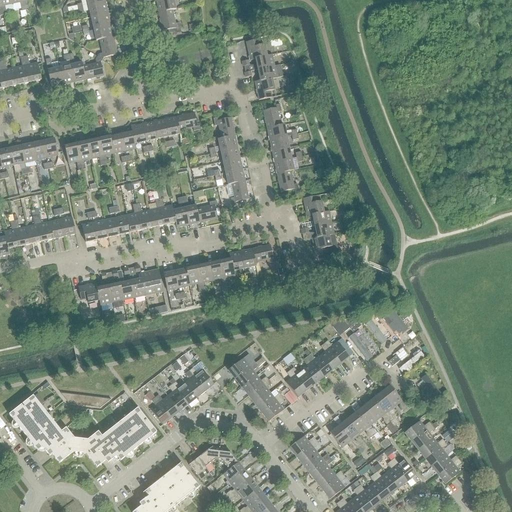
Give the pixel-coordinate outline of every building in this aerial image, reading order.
[(12,5),(10,0),(0,0),(0,4),(2,16),(6,15),(4,6),(12,5)] [(21,12),(25,11),(22,0),(10,0),(12,5),(19,3),(21,12)] [(26,1),(32,0),(22,0),(25,11),(28,10),(26,1)] [(87,5),(90,18),(107,15),(104,1),(87,5)] [(156,4),(159,18),(172,15),(172,11),(175,10),(173,1),(156,4)] [(90,18),(93,32),(110,28),(107,15),(90,18)] [(159,18),(162,32),(175,29),(176,32),(180,31),(178,23),(174,24),(172,15),(159,18)] [(113,42),(110,28),(93,32),(95,41),(99,40),(100,45),(113,42)] [(249,61),(255,60),(254,60),(266,57),(264,45),(260,46),(258,40),(245,43),(249,61)] [(98,55),(96,58),(101,61),(103,58),(116,55),(113,42),(100,45),(102,54),(98,55)] [(271,55),(266,57),(254,60),(255,60),(256,66),(249,65),(244,66),(245,73),(250,72),(257,70),(257,71),(274,67),(271,55)] [(18,86),(29,83),(23,57),(20,58),(21,67),(14,69),(18,86)] [(29,83),(40,81),(37,64),(29,65),(27,57),(23,57),(29,83)] [(87,66),(90,79),(103,76),(100,63),(101,61),(96,58),(94,60),(95,64),(87,66)] [(6,88),(18,86),(14,69),(6,70),(4,62),(1,62),(6,88)] [(81,63),(73,65),(77,82),(90,79),(87,66),(82,67),(81,63)] [(73,65),(60,68),(64,85),(77,82),(73,65)] [(257,71),(259,81),(259,82),(271,79),(271,80),(282,78),(280,65),(274,67),(257,71)] [(50,88),(64,85),(60,68),(47,71),(50,88)] [(274,91),(271,80),(271,79),(259,82),(259,81),(254,82),(258,101),(271,98),(270,92),(274,91)] [(262,111),(265,123),(278,120),(277,113),(280,112),(279,105),(275,106),(276,109),(262,111)] [(196,127),(196,123),(194,114),(181,117),(184,130),(192,128),(193,132),(200,130),(199,126),(196,127)] [(179,131),(184,130),(181,117),(168,119),(172,136),(179,135),(179,131)] [(159,139),(172,136),(168,119),(155,122),(159,139)] [(218,126),(220,135),(233,132),(230,119),(217,121),(216,119),(212,119),(214,127),(218,126)] [(268,137),(285,134),(283,126),(280,126),(278,120),(265,123),(268,137)] [(146,142),(159,139),(155,122),(143,125),(146,142)] [(134,144),(146,142),(143,125),(130,128),(131,133),(134,144)] [(219,149),(236,146),(233,132),(220,135),(221,139),(217,140),(219,149)] [(135,150),(134,144),(131,133),(120,135),(124,152),(135,150)] [(268,137),(271,152),(288,148),(285,134),(268,137)] [(113,155),(124,152),(120,135),(109,138),(113,155)] [(105,156),(113,155),(109,138),(98,140),(103,166),(107,165),(105,156)] [(57,156),(56,149),(54,139),(43,142),(46,159),(57,156)] [(100,167),(103,166),(98,140),(87,143),(90,159),(98,158),(100,167)] [(35,161),(46,159),(43,142),(32,144),(35,161)] [(90,159),(87,143),(76,145),(81,171),(85,170),(83,161),(90,159)] [(24,164),(35,161),(32,144),(20,147),(24,164)] [(77,171),(81,171),(76,145),(64,148),(67,164),(76,163),(77,171)] [(219,149),(222,163),(239,159),(236,146),(219,149)] [(13,166),(24,164),(20,147),(9,149),(13,166)] [(275,167),(291,163),(288,148),(271,152),(275,167)] [(0,160),(2,168),(13,166),(9,149),(0,151),(0,160)] [(225,176),(242,173),(239,159),(222,163),(225,176)] [(275,167),(278,182),(291,179),(290,172),(293,171),(291,163),(275,167)] [(231,185),(232,189),(245,186),(242,173),(225,176),(227,186),(231,185)] [(278,182),(280,193),(293,190),(294,193),(298,192),(296,185),(293,185),(291,179),(278,182)] [(235,203),(248,200),(245,186),(232,189),(234,198),(230,199),(232,206),(235,206),(235,203)] [(163,226),(174,223),(175,223),(172,211),(171,206),(163,208),(161,199),(163,199),(161,193),(157,194),(157,195),(163,226)] [(147,206),(148,211),(152,228),(163,226),(157,195),(153,196),(154,201),(155,204),(147,206)] [(306,218),(311,217),(311,216),(323,214),(323,213),(321,202),(316,203),(315,197),(302,199),(306,218)] [(134,215),(126,216),(129,233),(141,231),(135,205),(134,199),(129,201),(131,206),(132,206),(134,215)] [(200,209),(203,222),(217,219),(214,206),(217,206),(216,202),(208,203),(209,207),(200,209)] [(141,231),(152,228),(148,211),(141,213),(139,204),(135,205),(141,231)] [(189,225),(203,222),(200,209),(196,210),(195,206),(185,208),(189,225)] [(185,208),(172,211),(175,223),(174,223),(176,228),(189,225),(185,208)] [(311,216),(311,217),(314,227),(331,224),(328,212),(323,213),(323,214),(311,216)] [(41,242),(52,240),(48,223),(41,225),(39,216),(35,217),(41,242)] [(118,236),(129,233),(126,216),(115,219),(118,236)] [(26,228),(30,245),(41,242),(35,217),(32,217),(33,226),(26,228)] [(63,237),(75,235),(71,218),(60,220),(63,237)] [(118,236),(115,219),(103,221),(107,238),(118,236)] [(52,240),(63,237),(60,220),(48,223),(52,240)] [(7,250),(8,250),(19,247),(13,221),(9,222),(11,231),(3,233),(4,238),(5,238),(7,250)] [(13,221),(19,247),(30,245),(26,228),(18,230),(17,221),(13,221)] [(96,240),(107,238),(103,221),(92,224),(96,240)] [(96,240),(92,224),(81,226),(85,243),(96,240)] [(314,227),(316,238),(328,236),(333,235),(331,224),(314,227)] [(333,235),(328,236),(316,238),(311,239),(315,257),(337,253),(333,235)] [(0,256),(9,255),(8,250),(7,250),(5,238),(4,238),(0,238),(0,256)] [(270,246),(256,249),(259,262),(268,260),(269,264),(276,262),(275,258),(272,259),(270,246)] [(256,249),(242,252),(246,269),(255,267),(255,263),(259,262),(256,249)] [(228,255),(229,260),(230,260),(233,272),(246,269),(242,252),(228,255)] [(229,260),(219,262),(224,288),(228,287),(226,279),(234,277),(233,272),(230,260),(229,260)] [(219,262),(208,265),(211,282),(219,280),(221,289),(224,288),(219,262)] [(208,265),(197,267),(202,293),(206,292),(204,283),(211,282),(208,265)] [(197,267),(185,270),(189,287),(197,285),(199,294),(202,293),(197,267)] [(185,270),(174,272),(178,289),(189,287),(185,270)] [(139,275),(140,280),(141,280),(143,291),(144,291),(155,289),(154,285),(160,283),(158,271),(139,275)] [(166,292),(178,289),(174,272),(163,275),(166,292)] [(145,296),(144,291),(143,291),(141,280),(140,280),(130,282),(133,299),(145,296)] [(130,282),(118,284),(122,301),(133,299),(130,282)] [(87,304),(98,301),(99,301),(96,289),(97,289),(96,284),(77,288),(80,301),(86,299),(87,304)] [(111,304),(122,301),(118,284),(107,287),(111,304)] [(107,287),(97,289),(96,289),(99,301),(98,301),(99,306),(111,304),(107,287)] [(401,322),(409,316),(410,315),(406,311),(398,317),(401,322)] [(407,330),(393,312),(385,319),(390,326),(392,324),(401,335),(407,330)] [(352,333),(354,331),(360,326),(357,322),(354,318),(343,321),(348,328),(352,333)] [(83,333),(104,328),(102,320),(81,325),(83,333)] [(387,342),(370,322),(364,327),(380,347),(387,342)] [(338,340),(343,346),(361,368),(369,362),(350,340),(346,334),(338,340)] [(323,344),(339,365),(348,358),(336,342),(331,346),(327,341),(323,344)] [(319,356),(331,371),(339,365),(323,344),(320,347),(324,352),(319,356)] [(415,354),(396,369),(402,376),(421,361),(415,354)] [(306,357),(322,378),(331,371),(319,356),(314,360),(310,355),(306,357)] [(179,359),(185,366),(188,363),(183,356),(179,359)] [(387,363),(391,367),(399,361),(396,356),(387,363)] [(291,362),(287,357),(282,360),(287,366),(291,362)] [(302,369),(314,385),(322,378),(306,357),(303,360),(307,365),(302,369)] [(227,371),(234,380),(255,364),(252,360),(247,364),(242,359),(227,371)] [(177,362),(172,366),(175,371),(180,367),(177,362)] [(241,388),(256,376),(252,371),(257,367),(255,364),(234,380),(241,388)] [(289,371),(305,391),(314,385),(302,369),(297,373),(293,368),(289,371)] [(188,371),(204,392),(213,385),(201,370),(196,374),(191,369),(188,371)] [(184,383),(196,399),(204,392),(188,371),(184,374),(188,380),(184,383)] [(285,383),(297,398),(305,391),(289,371),(286,374),(290,379),(285,383)] [(423,373),(413,381),(431,404),(441,396),(423,373)] [(241,388),(247,397),(268,380),(265,377),(260,381),(256,376),(241,388)] [(254,405),(269,393),(266,388),(271,384),(268,380),(247,397),(254,405)] [(187,406),(196,399),(184,383),(179,387),(175,382),(171,385),(187,406)] [(167,397),(179,412),(187,406),(171,385),(167,388),(172,393),(167,397)] [(380,393),(392,409),(398,404),(399,406),(399,408),(403,412),(406,409),(401,402),(389,386),(380,393)] [(154,398),(150,392),(145,396),(149,402),(151,401),(154,398)] [(283,396),(290,405),(296,400),(289,392),(283,396)] [(99,408),(110,400),(58,393),(67,404),(99,408)] [(254,405),(261,414),(281,397),(279,394),(273,398),(269,393),(254,405)] [(387,413),(392,409),(380,393),(372,400),(389,423),(393,420),(390,415),(388,415),(387,413)] [(170,419),(179,412),(167,397),(162,401),(158,395),(154,398),(170,419)] [(422,407),(426,404),(420,395),(415,399),(422,407)] [(8,415),(22,433),(47,414),(32,396),(8,415)] [(261,414),(268,423),(283,410),(279,405),(284,401),(281,397),(261,414)] [(162,426),(170,419),(154,398),(151,401),(155,406),(149,410),(162,426)] [(389,423),(372,400),(363,407),(375,422),(381,418),(382,420),(382,421),(386,426),(389,423)] [(375,422),(363,407),(355,413),(372,436),(376,433),(373,429),(371,428),(370,426),(375,422)] [(137,409),(119,423),(138,447),(156,433),(137,409)] [(376,441),(372,436),(355,413),(346,420),(358,435),(364,431),(365,433),(365,435),(372,444),(376,441)] [(37,452),(41,448),(61,433),(61,432),(47,414),(22,433),(37,452)] [(346,420),(338,427),(355,449),(359,446),(356,442),(354,442),(353,440),(358,435),(346,420)] [(404,434),(410,442),(431,426),(428,423),(423,427),(419,422),(404,434)] [(119,462),(138,447),(119,423),(101,437),(100,437),(116,457),(119,462)] [(417,451),(432,439),(429,434),(434,430),(431,426),(410,442),(417,451)] [(352,452),(355,449),(338,427),(329,433),(341,449),(347,444),(348,446),(348,448),(352,452)] [(72,453),(78,454),(80,440),(73,439),(65,428),(61,432),(61,433),(41,448),(48,457),(51,455),(58,464),(72,453)] [(446,442),(452,437),(453,437),(451,435),(448,431),(442,437),(446,442)] [(107,464),(116,457),(100,437),(101,437),(97,432),(87,441),(80,440),(78,454),(85,454),(96,468),(105,461),(107,464)] [(288,449),(295,458),(316,441),(313,438),(308,442),(304,437),(288,449)] [(383,450),(390,444),(386,439),(379,444),(383,450)] [(436,444),(432,439),(417,451),(424,459),(444,443),(442,440),(436,444)] [(318,445),(316,441),(295,458),(302,466),(317,454),(313,449),(318,445)] [(447,447),(444,443),(424,459),(430,468),(446,456),(442,451),(447,447)] [(212,447),(201,456),(208,465),(214,460),(217,460),(219,448),(212,447)] [(391,447),(383,453),(387,457),(394,451),(391,447)] [(226,449),(219,448),(217,460),(220,460),(228,470),(237,464),(226,449)] [(302,466),(308,475),(329,458),(326,455),(321,459),(317,454),(302,466)] [(204,468),(208,465),(201,456),(188,466),(200,480),(209,473),(204,468)] [(450,461),(446,456),(430,468),(437,476),(458,460),(455,457),(450,461)] [(360,457),(352,464),(356,468),(364,462),(360,457)] [(332,462),(329,458),(308,475),(315,483),(330,471),(327,466),(332,462)] [(393,459),(390,462),(406,482),(415,475),(403,460),(397,464),(393,459)] [(460,464),(458,460),(437,476),(444,485),(459,473),(455,468),(460,464)] [(398,489),(406,482),(390,462),(386,465),(390,470),(385,474),(398,489)] [(181,502),(199,488),(180,464),(162,478),(181,502)] [(227,486),(229,484),(244,472),(237,464),(228,470),(222,475),(226,481),(224,483),(227,486)] [(366,466),(358,473),(361,477),(369,470),(366,466)] [(322,492),(342,475),(340,472),(334,476),(330,471),(315,483),(322,492)] [(251,481),(244,472),(229,484),(233,490),(231,492),(230,491),(225,495),(228,498),(251,481)] [(398,489),(385,474),(380,477),(376,472),(373,475),(389,496),(398,489)] [(345,479),(342,475),(322,492),(329,500),(344,488),(340,483),(345,479)] [(381,502),(389,496),(373,475),(369,478),(373,483),(368,487),(381,502)] [(167,511),(181,502),(162,478),(143,492),(147,497),(159,511),(167,511)] [(258,489),(251,481),(228,498),(231,502),(235,499),(235,497),(238,495),(242,501),(258,489)] [(210,494),(211,493),(214,491),(209,486),(206,489),(210,494)] [(372,509),(381,502),(368,487),(364,491),(359,486),(356,488),(372,509)] [(360,511),(368,511),(372,509),(356,488),(353,491),(352,491),(356,496),(351,500),(360,511)] [(245,511),(264,498),(258,489),(242,501),(247,507),(244,509),(243,508),(239,511),(238,511),(245,511)] [(159,511),(147,497),(138,504),(140,507),(133,511),(159,511)] [(263,511),(271,506),(264,498),(245,511),(263,511)] [(347,511),(360,511),(351,500),(347,504),(343,499),(339,502),(347,511)] [(347,511),(339,502),(335,505),(339,510),(336,511),(347,511)]
